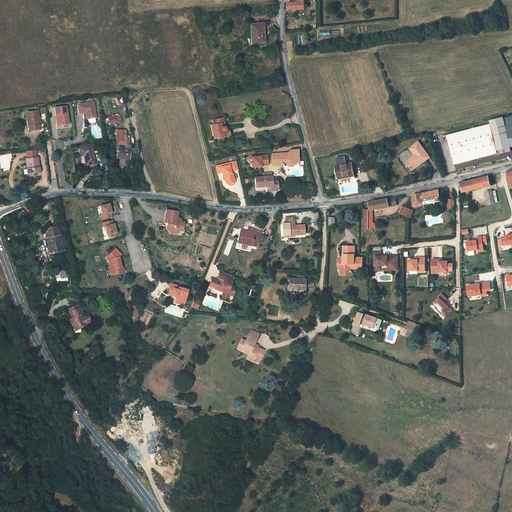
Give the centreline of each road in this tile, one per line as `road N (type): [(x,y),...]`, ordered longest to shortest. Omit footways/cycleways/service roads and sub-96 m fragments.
road 1 (unclassified): [(0,212),(83,191),(225,209),(321,204)]
road 2 (primary): [(0,246),(34,339),(90,430),(156,511)]
road 3 (track): [(222,511),(317,323)]
road 4 (unclassified): [(282,0),(285,59),(321,204)]
road 5 (unclassified): [(321,204),(501,169)]
